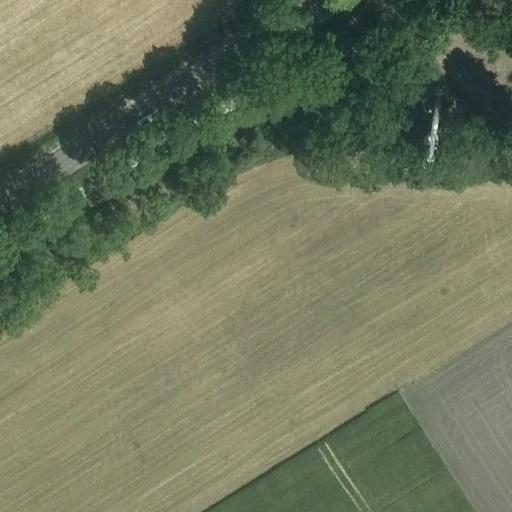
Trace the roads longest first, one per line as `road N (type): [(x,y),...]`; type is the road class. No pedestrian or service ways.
road 1 (tertiary): [(0,203),(335,0)]
road 2 (track): [(511,118),(391,13)]
